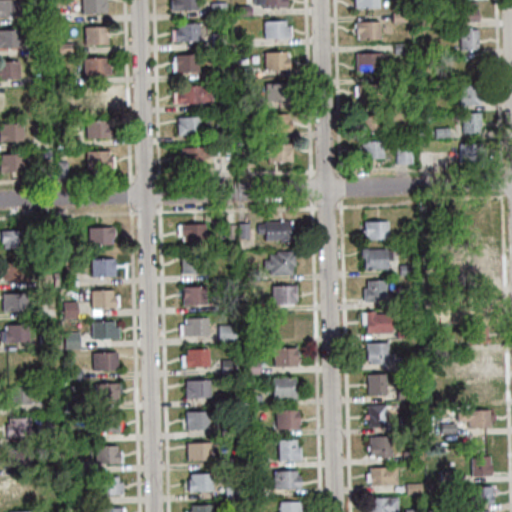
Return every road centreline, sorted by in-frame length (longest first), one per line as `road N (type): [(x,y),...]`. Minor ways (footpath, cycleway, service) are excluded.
road 1 (residential): [(511,183),(0,201)]
road 2 (residential): [(332,511),(319,0)]
road 3 (residential): [(151,511),(139,0)]
